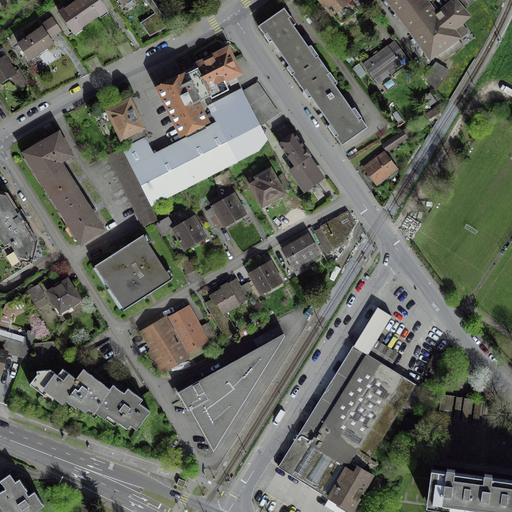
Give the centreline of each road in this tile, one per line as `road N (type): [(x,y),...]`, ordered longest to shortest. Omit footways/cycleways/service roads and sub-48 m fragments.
road 1 (residential): [(395,251),(228,511)]
road 2 (residential): [(121,333),(357,193)]
road 3 (primary): [(0,145),(232,14)]
road 4 (residential): [(0,150),(121,333)]
road 5 (residential): [(232,14),(357,193)]
road 6 (track): [(386,237),(478,102),(497,92)]
road 7 (residential): [(395,251),(511,391)]
